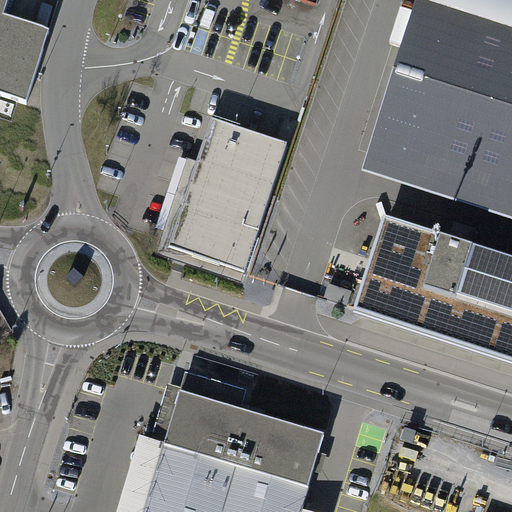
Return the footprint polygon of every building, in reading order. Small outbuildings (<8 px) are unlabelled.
[(0,0),(0,96),(27,105),(44,50),(0,36),(0,30),(9,0),(0,0)] [(511,0),(416,0),(358,178),(511,228),(511,0)] [(288,147),(211,122),(168,250),(245,275),(288,147)] [(511,267),(380,226),(351,317),(511,368),(511,267)] [(163,448),(139,441),(117,511),(302,511),(316,466),(324,439),(178,396),(163,448)]
